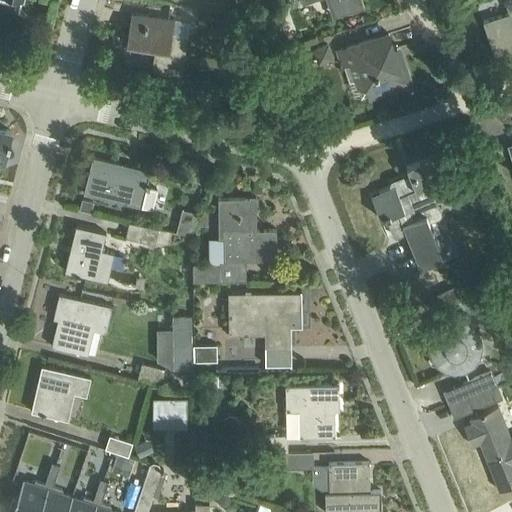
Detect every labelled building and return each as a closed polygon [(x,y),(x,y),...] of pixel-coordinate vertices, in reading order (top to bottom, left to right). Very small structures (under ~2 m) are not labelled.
[(301,0),(302,2),(307,0),(332,0),(337,14),(365,5),(363,0),(301,0)] [(511,0),(505,0),(509,11),(484,20),(495,54),(511,48),(511,0)] [(127,42),(137,43),(155,46),(152,68),(182,73),(188,34),(173,32),(175,17),(132,10),(127,42)] [(359,86),(367,84),(370,95),(411,82),(404,62),(399,63),(389,32),(338,48),(349,81),(357,79),(359,86)] [(316,47),(320,60),(333,56),(329,43),(316,47)] [(0,166),(2,159),(3,160),(8,142),(10,143),(11,137),(9,137),(11,129),(0,126),(0,166)] [(93,154),(84,191),(142,205),(143,205),(153,208),(158,188),(147,185),(151,168),(150,168),(150,169),(93,156),(94,154),(93,154)] [(386,215),(393,231),(393,232),(394,233),(395,234),(396,234),(397,234),(399,234),(406,231),(420,266),(439,259),(439,258),(445,256),(427,212),(439,207),(430,183),(441,179),(431,155),(407,165),(410,172),(398,176),(400,181),(371,193),(381,217),(386,215)] [(211,202),(215,185),(207,183),(202,200),(211,202)] [(219,236),(224,236),(224,259),(278,258),(277,227),(257,227),(257,195),(219,196),(219,236)] [(94,199),(82,196),(79,208),(91,211),(94,199)] [(183,208),(179,221),(169,219),(166,228),(177,231),(177,230),(192,234),(198,212),(183,208)] [(126,235),(156,243),(175,240),(177,231),(166,228),(130,220),(126,235)] [(65,269),(104,278),(108,261),(99,259),(106,231),(76,223),(65,269)] [(193,279),(221,278),(220,261),(210,261),(193,261),(193,279)] [(443,305),(462,297),(456,284),(438,292),(443,305)] [(265,332),(266,363),(292,363),(291,325),(302,324),(302,290),(228,290),(229,333),(265,332)] [(106,330),(112,305),(60,292),(54,316),(59,317),(52,344),(82,351),(88,326),(106,330)] [(173,314),(174,367),(193,366),(192,314),(173,314)] [(448,322),(439,327),(434,334),(431,344),(433,353),(438,362),(446,367),(455,370),(465,368),(473,363),(479,355),(481,346),(479,336),(474,328),(467,322),(457,320),(448,322)] [(217,342),(194,343),(194,359),(218,358),(217,342)] [(161,383),(165,367),(143,361),(138,376),(161,383)] [(87,393),(91,375),(42,364),(32,409),(42,412),(42,413),(45,414),(46,412),(62,416),(69,389),(87,393)] [(463,381),(469,395),(491,385),(486,372),(463,381)] [(339,383),(286,384),(286,409),(300,409),(300,435),(335,434),(335,400),(340,400),(339,383)] [(491,385),(469,395),(474,408),(497,399),(491,385)] [(154,396),(153,425),(187,426),(188,396),(154,396)] [(500,489),(511,484),(511,437),(511,438),(498,405),(470,416),(472,420),(464,422),(473,444),(480,441),(500,489)] [(243,449),(263,448),(262,434),(262,431),(243,432),(243,449)] [(263,448),(263,451),(288,450),(287,433),(262,434),(263,448)] [(118,451),(128,454),(132,442),(111,434),(106,446),(118,451)] [(145,440),(135,445),(140,456),(150,451),(145,440)] [(314,464),(313,448),(288,449),(289,465),(314,464)] [(288,450),(263,451),(263,466),(263,467),(289,466),(288,450)] [(128,454),(118,451),(113,467),(116,468),(127,472),(130,473),(131,470),(131,468),(135,457),(128,454)] [(218,477),(217,458),(207,458),(207,477),(218,477)] [(53,460),(49,471),(57,474),(60,463),(53,460)] [(381,510),(381,488),(370,489),(370,460),(330,461),(330,490),(325,490),(326,511),(360,511),(359,511),(377,511),(378,510),(381,510)] [(195,511),(148,511),(154,494),(158,495),(167,470),(162,469),(163,466),(150,462),(133,511),(195,511)] [(39,511),(49,483),(53,484),(57,474),(49,471),(45,481),(36,478),(35,482),(24,478),(23,477),(16,498),(13,497),(9,509),(12,510),(11,511),(39,511)] [(101,477),(97,487),(105,490),(109,479),(101,477)] [(49,483),(39,511),(66,511),(73,494),(72,494),(62,491),(63,487),(53,484),(49,483)] [(73,494),(66,511),(93,511),(98,499),(102,501),(105,490),(97,487),(94,498),(85,495),(83,498),(73,495),(73,494)] [(98,499),(93,511),(121,511),(122,511),(121,510),(121,511),(110,507),(111,504),(102,501),(98,499)] [(209,511),(209,502),(195,502),(195,511),(209,511)]
